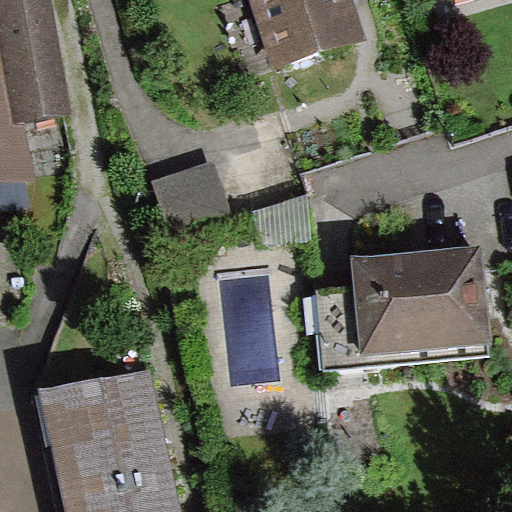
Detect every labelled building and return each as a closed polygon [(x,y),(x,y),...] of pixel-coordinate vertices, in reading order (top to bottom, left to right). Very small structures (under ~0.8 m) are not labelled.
[(0,0),(0,308),(1,308),(0,303),(0,214),(31,209),(27,183),(35,181),(25,128),(75,119),(52,0),(0,0)] [(248,1),(275,78),(372,46),(356,0),(233,0),(236,6),(248,1)] [(213,166),(157,184),(175,240),(231,222),(213,166)] [(317,297),(324,369),(494,352),(484,252),(352,265),(355,293),(317,297)] [(40,398),(62,503),(173,480),(151,374),(40,398)] [(180,511),(173,480),(62,503),(64,511),(180,511)]
